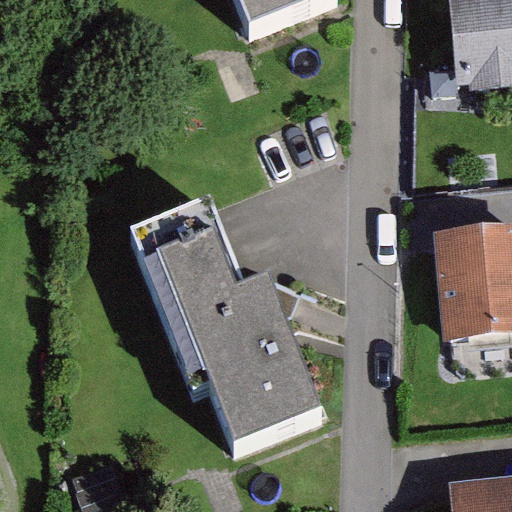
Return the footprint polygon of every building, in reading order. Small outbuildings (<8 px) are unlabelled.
[(233,0),(251,43),(337,9),(333,0),(233,0)] [(511,0),(468,0),(475,88),(511,85),(511,0)] [(232,208),(143,238),(195,394),(215,387),(238,455),(337,422),(291,284),(261,294),(232,208)] [(511,238),(455,242),(461,341),(511,338),(511,238)] [(511,511),(511,482),(465,485),(466,511),(511,511)]
